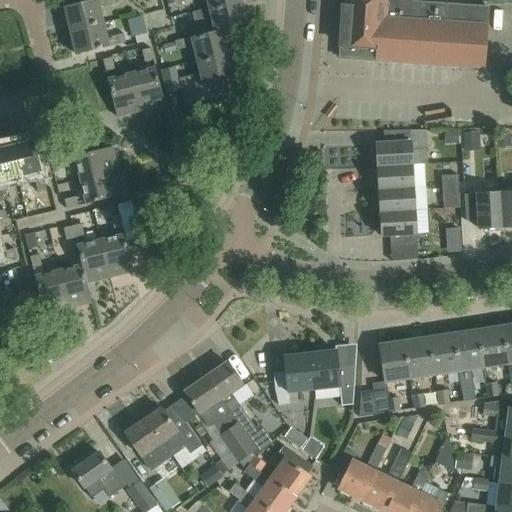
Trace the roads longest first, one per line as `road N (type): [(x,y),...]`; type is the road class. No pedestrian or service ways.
road 1 (unclassified): [(0,446),(149,336),(230,240)]
road 2 (unclassified): [(230,240),(263,174),(289,81),(295,0)]
road 3 (unclassified): [(511,259),(440,279),(334,280)]
road 4 (residential): [(0,105),(34,92),(41,65),(30,0)]
